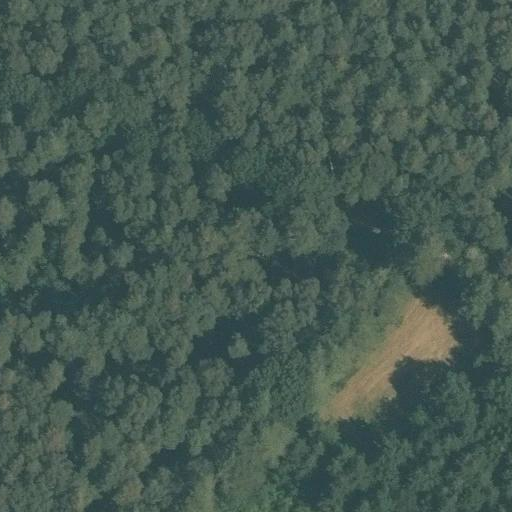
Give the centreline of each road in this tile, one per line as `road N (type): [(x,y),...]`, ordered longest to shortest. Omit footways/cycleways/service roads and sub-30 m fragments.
road 1 (track): [(0,94),(511,283)]
road 2 (track): [(444,257),(335,407)]
